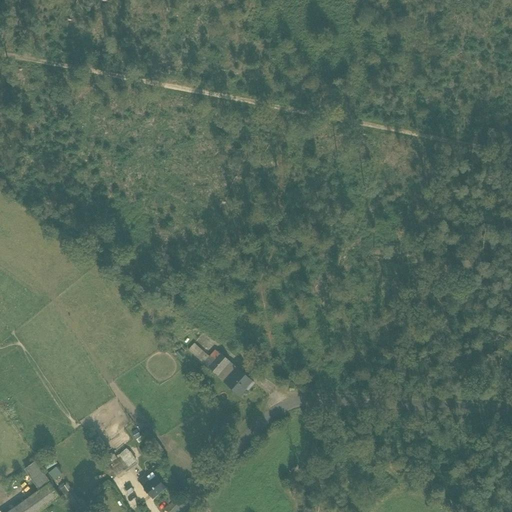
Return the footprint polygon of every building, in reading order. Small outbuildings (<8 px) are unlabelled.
[(209,357),(194,343),(188,349),(203,363),(209,357)] [(209,357),(203,363),(208,367),(220,354),(215,350),(209,357)] [(217,376),(230,362),(221,353),(220,354),(208,367),(217,376)] [(230,362),(217,376),(224,382),(237,368),(230,362)] [(254,383),(237,368),(224,382),(239,396),(246,388),(248,390),(254,383)] [(312,464),(314,462),(316,464),(318,461),(317,460),(335,442),(339,447),(343,444),(334,435),(308,460),(312,464)] [(129,452),(118,461),(125,471),(136,462),(129,452)] [(44,487),(49,483),(42,471),(30,479),(39,491),(44,487)] [(156,477),(149,482),(144,476),(139,481),(144,487),(152,498),(165,488),(156,477)] [(59,497),(49,483),(44,487),(54,501),(59,497)] [(39,491),(10,511),(11,511),(38,511),(54,501),(44,487),(39,491)]
